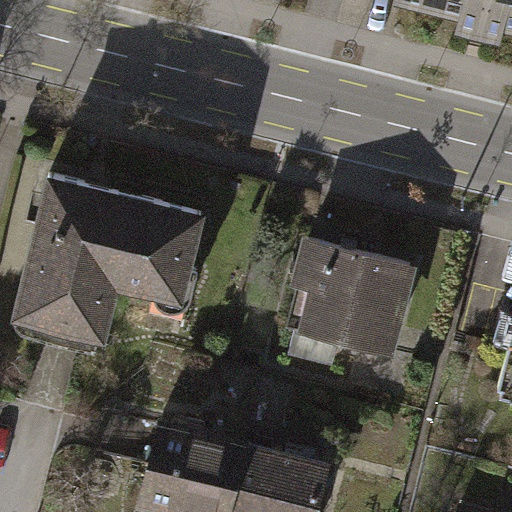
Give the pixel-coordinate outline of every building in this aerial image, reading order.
[(511,0),(433,0),(511,20),(511,0)] [(193,207),(40,170),(5,311),(95,333),(108,279),(182,297),(190,265),(179,263),(193,207)] [(308,237),(286,324),(381,347),(402,260),(308,237)] [(511,290),(489,381),(511,387),(511,290)] [(304,511),(318,461),(151,418),(132,493),(204,511),(304,511)] [(490,511),(452,503),(449,511),(490,511)]
